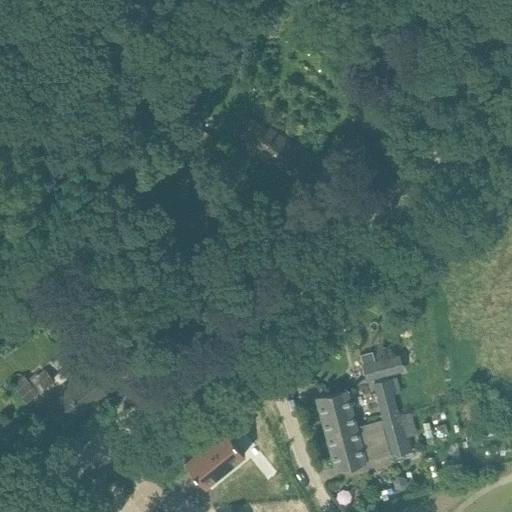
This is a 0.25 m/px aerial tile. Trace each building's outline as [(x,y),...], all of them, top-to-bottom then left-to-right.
[(210,135),(196,125),(186,138),(200,148),(210,135)] [(262,152),(260,155),(273,164),(275,162),(298,179),(312,158),(267,127),(254,146),(262,152)] [(362,365),(366,380),(398,371),(394,356),(362,365)] [(24,376),(13,385),(27,402),(53,381),(44,369),(35,376),(29,382),(24,376)] [(63,426),(106,392),(88,369),(44,403),(63,426)] [(374,383),(383,419),(401,414),(392,378),(374,383)] [(317,397),(327,433),(355,426),(346,390),(317,397)] [(411,450),(401,414),(383,419),(384,421),(393,454),(393,455),(411,450)] [(384,421),(356,428),(365,461),(393,454),(384,421)] [(365,461),(356,428),(355,426),(327,433),(336,469),(365,461)] [(224,429),(184,461),(204,486),(244,454),(224,429)] [(406,480),(400,478),(396,483),(397,489),(403,491),(408,486),(406,480)]
